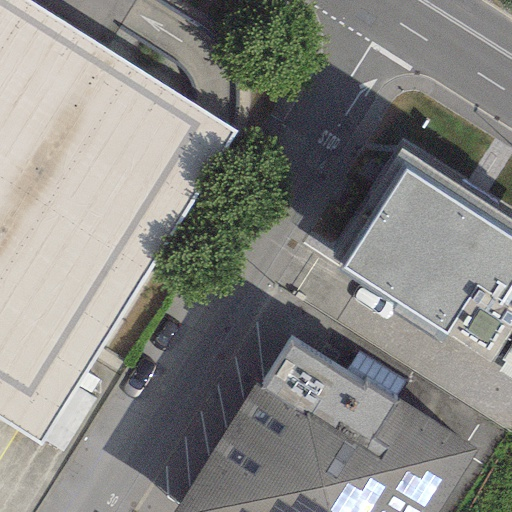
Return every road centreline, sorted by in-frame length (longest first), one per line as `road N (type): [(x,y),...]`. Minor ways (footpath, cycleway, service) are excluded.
road 1 (residential): [(83,511),(395,4)]
road 2 (primary): [(511,75),(395,4)]
